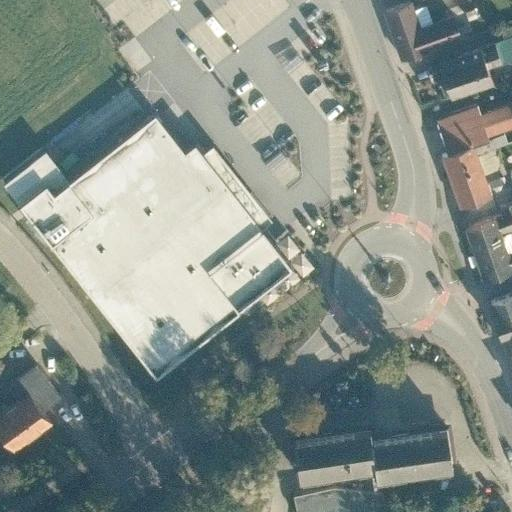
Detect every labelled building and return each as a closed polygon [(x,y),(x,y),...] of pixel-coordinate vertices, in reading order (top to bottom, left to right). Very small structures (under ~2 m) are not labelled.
[(412,0),(385,9),(401,55),(461,34),(453,12),(421,24),(412,0)] [(500,40),(439,61),(452,97),(496,82),(490,64),(507,58),(500,40)] [(61,71),(69,67),(61,55),(35,72),(48,93),(67,81),(61,71)] [(476,106),(439,119),(451,151),(473,143),(511,128),(511,102),(479,115),(476,106)] [(179,147),(147,107),(67,172),(55,158),(41,141),(0,173),(0,187),(154,376),(297,260),(195,135),(179,147)] [(491,193),(473,143),(451,151),(444,154),(462,203),(491,193)] [(511,214),(510,209),(461,226),(480,278),(511,266),(511,247),(507,249),(502,234),(511,230),(511,214)] [(511,294),(488,304),(504,354),(511,351),(511,294)] [(60,398),(36,363),(8,382),(18,397),(27,392),(40,412),(60,398)] [(0,433),(12,451),(50,424),(40,412),(27,392),(18,397),(0,410),(0,433)] [(365,426),(294,438),(300,474),(371,462),(367,439),(365,426)] [(452,465),(445,427),(367,439),(371,462),(374,478),(452,465)] [(330,484),(293,499),(295,511),(322,511),(330,510),(346,511),(385,511),(382,490),(330,484)]
